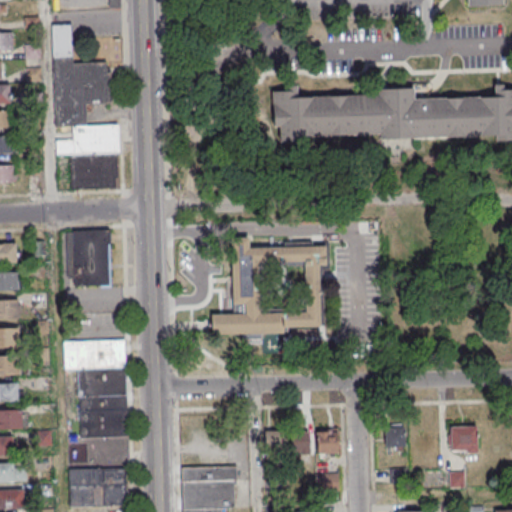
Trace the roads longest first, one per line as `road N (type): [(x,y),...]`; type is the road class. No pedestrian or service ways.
road 1 (tertiary): [(163,511),(145,0)]
road 2 (residential): [(511,377),(159,388)]
road 3 (residential): [(153,209),(0,212)]
road 4 (residential): [(357,511),(354,382)]
